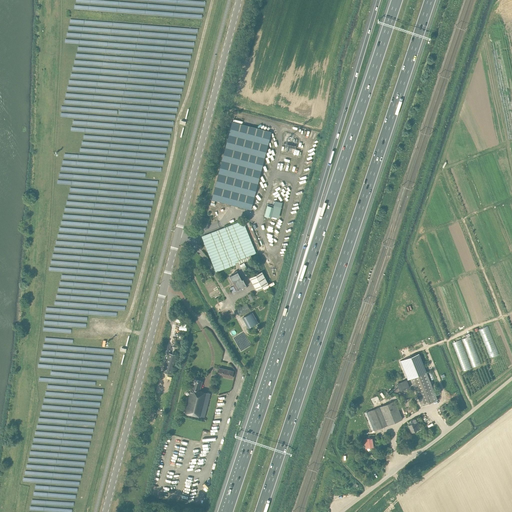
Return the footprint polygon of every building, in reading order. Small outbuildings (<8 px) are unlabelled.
[(232,121),(222,159),(212,199),(251,210),(272,132),(232,121)] [(243,220),(225,227),(238,260),(238,262),(239,264),(257,257),(243,220)] [(235,263),(238,262),(238,260),(225,227),(202,236),(216,272),(236,264),(235,263)] [(256,290),(268,283),(262,271),(250,278),(256,290)] [(237,272),(230,276),(235,286),(234,286),(236,291),(237,290),(239,289),(243,287),(244,289),(247,288),(246,286),(246,285),(243,279),(242,280),(237,272)] [(265,295),(237,310),(240,316),(268,301),(265,295)] [(174,318),(182,320),(183,317),(180,315),(181,314),(176,312),(174,318)] [(252,312),(242,318),(248,328),(258,323),(252,312)] [(487,326),(479,329),(489,358),(498,355),(487,326)] [(470,336),(461,339),(472,367),(481,364),(470,336)] [(461,340),(452,343),(463,371),(471,368),(461,340)] [(169,352),(163,372),(172,374),(177,355),(169,352)] [(419,353),(400,361),(404,370),(408,379),(410,378),(422,406),(432,402),(438,399),(426,372),(425,368),(419,353)] [(234,371),(219,367),(217,375),(232,379),(234,371)] [(191,389),(185,412),(204,417),(210,393),(200,391),(201,386),(200,386),(201,381),(194,379),(192,389),(191,389)] [(410,387),(407,380),(397,384),(400,391),(410,387)] [(380,407),(387,425),(402,419),(395,401),(380,407)] [(412,402),(408,404),(409,407),(411,406),(413,411),(416,410),(412,402)] [(387,425),(380,407),(369,411),(376,430),(387,425)] [(412,423),(409,424),(412,432),(420,429),(417,421),(415,418),(411,420),(412,423)] [(373,437),(364,438),(365,444),(366,448),(372,447),(375,447),(374,442),(376,442),(376,441),(376,440),(373,440),(373,437)]
